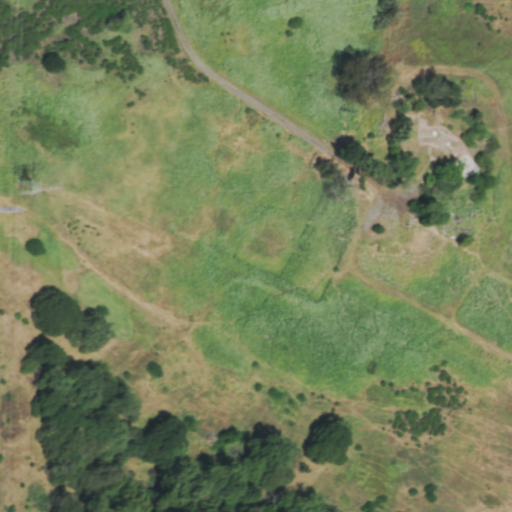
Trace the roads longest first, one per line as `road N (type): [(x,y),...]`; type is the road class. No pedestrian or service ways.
road 1 (track): [(165,0),(205,71),(341,155),(375,187),(362,239),(363,277),(511,360)]
road 2 (track): [(451,326),(493,274),(511,212),(506,99),(483,71),(398,62),(373,120),(327,147)]
